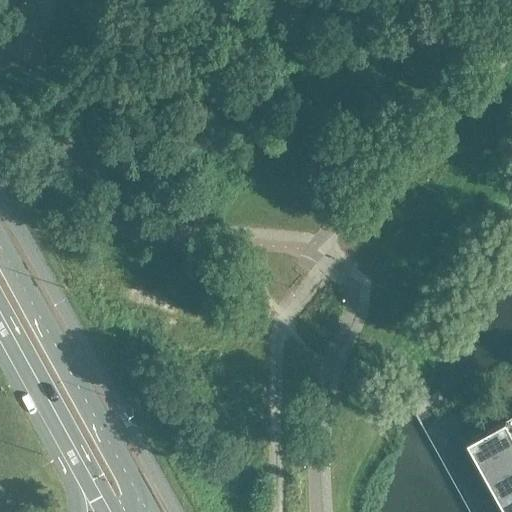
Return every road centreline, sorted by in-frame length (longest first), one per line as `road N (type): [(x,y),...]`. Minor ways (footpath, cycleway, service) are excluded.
road 1 (secondary): [(145,500),(0,236)]
road 2 (secondary): [(42,390),(110,511)]
road 3 (secondary): [(42,390),(74,511)]
